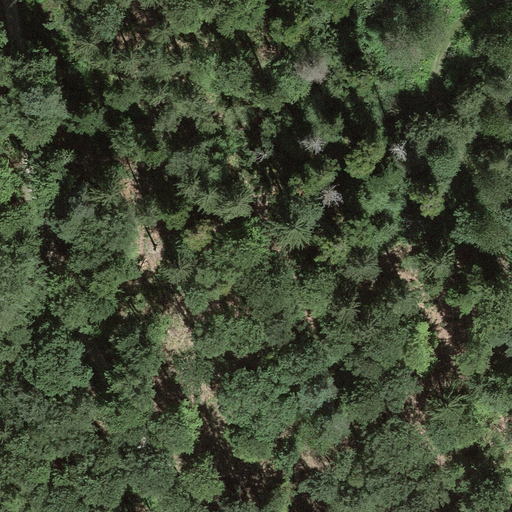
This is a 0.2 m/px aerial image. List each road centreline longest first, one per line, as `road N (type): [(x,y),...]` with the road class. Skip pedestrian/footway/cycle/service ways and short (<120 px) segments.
road 1 (track): [(171,511),(52,232),(12,0)]
road 2 (track): [(511,232),(440,114),(427,45),(458,14),(491,0)]
